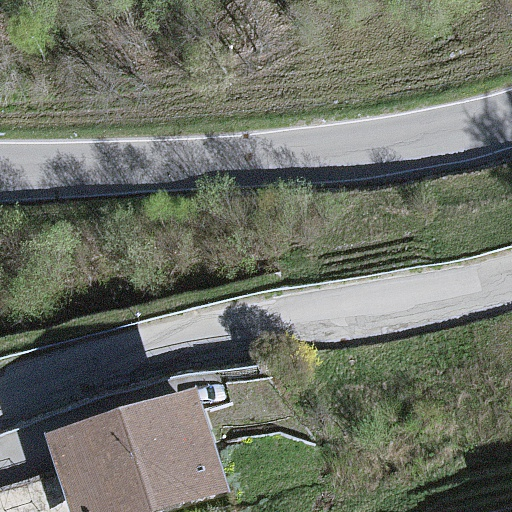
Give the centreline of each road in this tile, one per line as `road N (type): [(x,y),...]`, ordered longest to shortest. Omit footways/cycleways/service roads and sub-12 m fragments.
road 1 (residential): [(0,395),(54,375),(511,275)]
road 2 (tertiary): [(511,118),(345,149),(0,171)]
